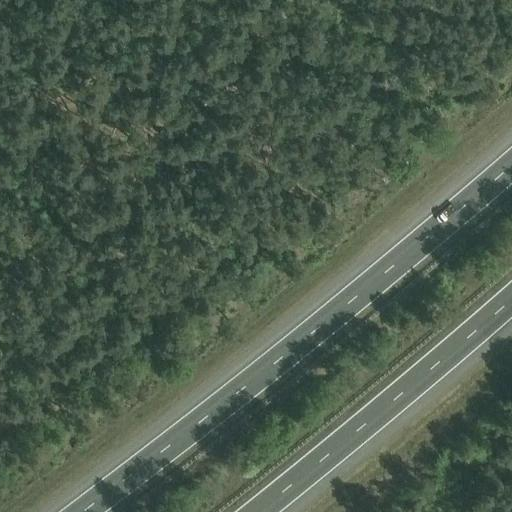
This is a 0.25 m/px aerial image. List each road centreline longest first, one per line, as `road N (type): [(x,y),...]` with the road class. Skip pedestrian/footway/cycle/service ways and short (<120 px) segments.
road 1 (motorway): [(511,163),(81,511)]
road 2 (motorway): [(262,511),(511,302)]
